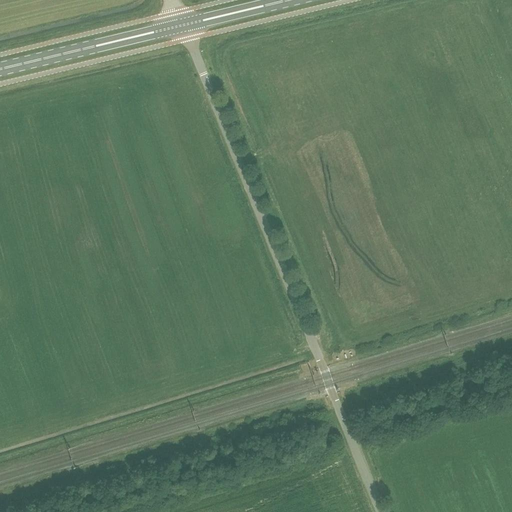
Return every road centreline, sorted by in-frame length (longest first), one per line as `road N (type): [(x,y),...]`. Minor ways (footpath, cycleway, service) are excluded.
road 1 (unclassified): [(380,511),(182,25)]
road 2 (primary): [(0,70),(182,25)]
